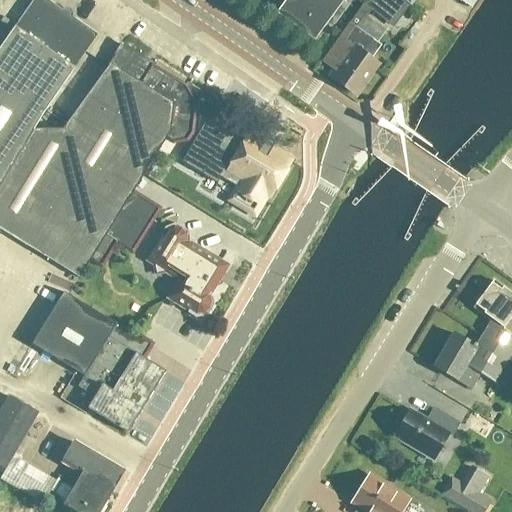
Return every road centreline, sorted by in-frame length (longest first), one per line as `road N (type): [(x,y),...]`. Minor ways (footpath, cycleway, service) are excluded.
road 1 (tertiary): [(132,511),(359,126)]
road 2 (unclassified): [(284,511),(479,208)]
road 3 (tertiary): [(359,126),(176,0)]
road 4 (tertiary): [(479,208),(359,126)]
